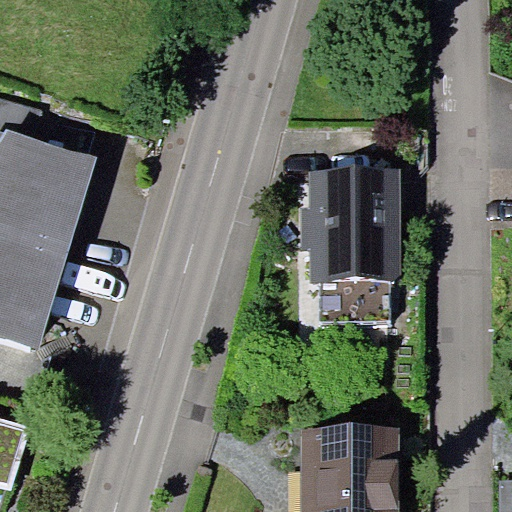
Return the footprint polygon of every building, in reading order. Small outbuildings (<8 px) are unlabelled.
[(0,138),(0,225),(70,247),(96,156),(8,127),(0,138)] [(400,168),(310,170),(311,207),(302,207),(302,249),(309,249),(310,281),(402,280),(400,168)] [(0,334),(40,348),(70,247),(0,225),(0,334)] [(29,424),(0,415),(0,485),(10,489),(29,424)] [(398,511),(399,427),(300,427),(300,511),(398,511)] [(511,511),(511,479),(499,479),(499,511),(511,511)]
